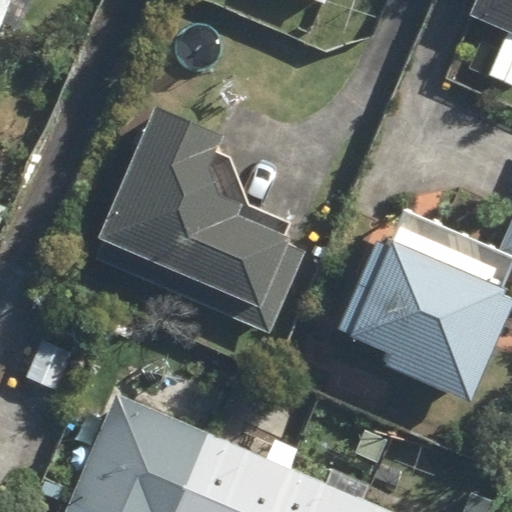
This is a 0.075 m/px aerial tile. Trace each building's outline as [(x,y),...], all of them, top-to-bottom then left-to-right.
[(0,0),(0,29),(12,0),(0,0)] [(511,0),(486,0),(481,14),(511,27),(491,78),(511,86),(511,0)] [(271,336),(311,239),(252,205),(242,153),(214,142),(221,126),(164,102),(97,264),(271,336)] [(511,255),(511,226),(501,251),(511,255)] [(511,287),(382,231),(339,329),(391,351),(385,365),(472,402),(511,310),(511,287)] [(398,511),(124,387),(66,511),(398,511)]
